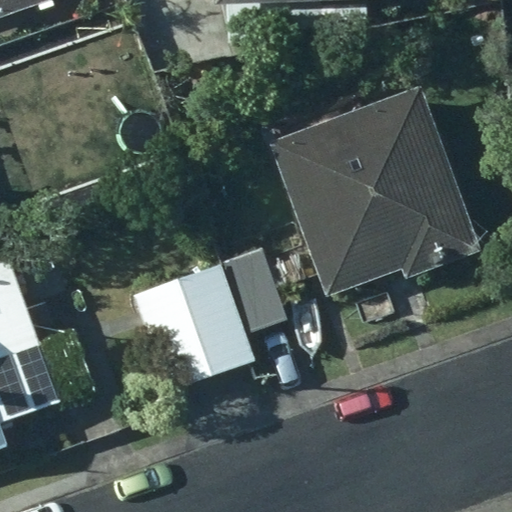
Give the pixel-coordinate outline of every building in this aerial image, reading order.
[(0,0),(0,17),(50,0),(0,0)] [(203,0),(204,12),(367,6),(366,0),(203,0)] [(403,91),(259,148),(317,298),(390,270),(396,285),(468,257),(403,91)] [(243,337),(284,320),(256,254),(215,271),(243,337)] [(210,268),(127,299),(161,392),(244,361),(210,268)] [(0,421),(44,406),(0,279),(0,421)]
